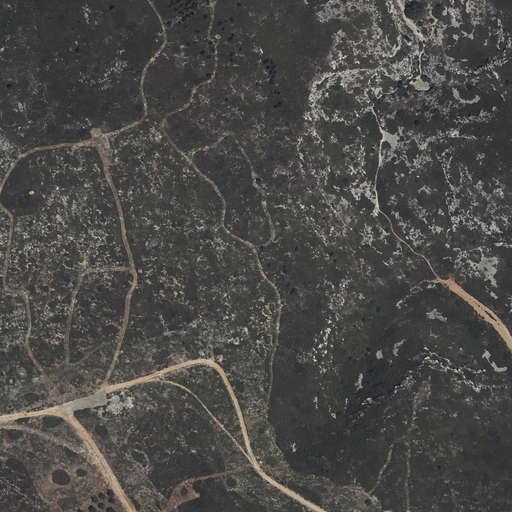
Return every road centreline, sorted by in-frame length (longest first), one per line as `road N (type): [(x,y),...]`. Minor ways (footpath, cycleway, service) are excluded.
road 1 (track): [(66,405),(177,368),(220,364),(262,469),(328,511)]
road 2 (track): [(135,511),(66,405),(0,419)]
